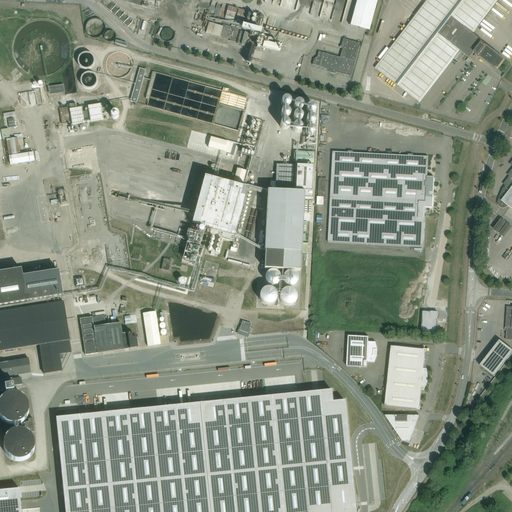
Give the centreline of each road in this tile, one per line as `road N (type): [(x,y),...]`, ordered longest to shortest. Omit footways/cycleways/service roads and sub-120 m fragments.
road 1 (unclassified): [(495,144),(145,47),(83,0)]
road 2 (tertiary): [(396,511),(449,424),(469,290)]
road 3 (tertiary): [(469,290),(476,214),(495,144)]
